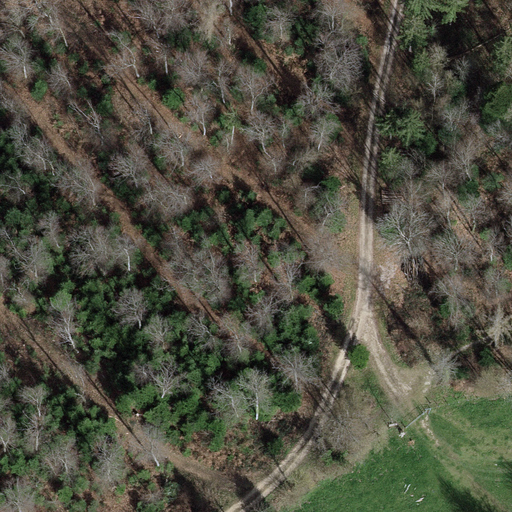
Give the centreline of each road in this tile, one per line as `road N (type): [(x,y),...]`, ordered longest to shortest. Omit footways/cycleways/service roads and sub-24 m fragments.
road 1 (track): [(393,0),(359,315),(401,394)]
road 2 (track): [(229,511),(293,461),(331,396),(359,315)]
